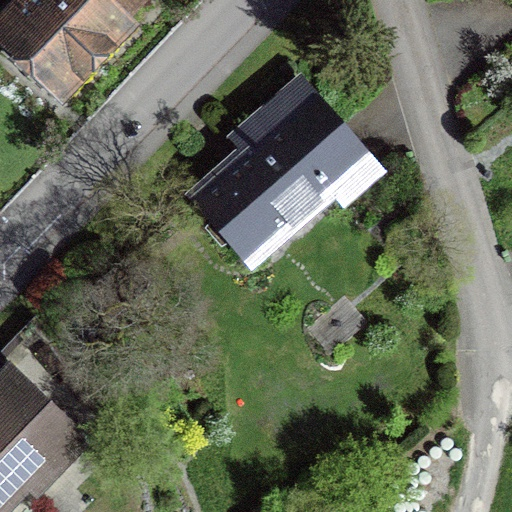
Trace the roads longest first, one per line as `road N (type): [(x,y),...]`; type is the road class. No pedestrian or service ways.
road 1 (residential): [(399,0),(506,363)]
road 2 (tertiary): [(231,0),(0,249)]
